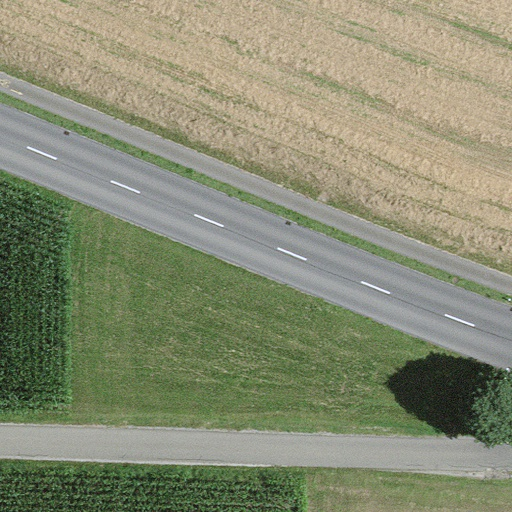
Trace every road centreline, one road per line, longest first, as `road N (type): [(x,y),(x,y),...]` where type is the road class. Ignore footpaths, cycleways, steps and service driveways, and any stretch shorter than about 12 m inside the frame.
road 1 (tertiary): [(0,135),(511,341)]
road 2 (unclassified): [(0,446),(511,464)]
